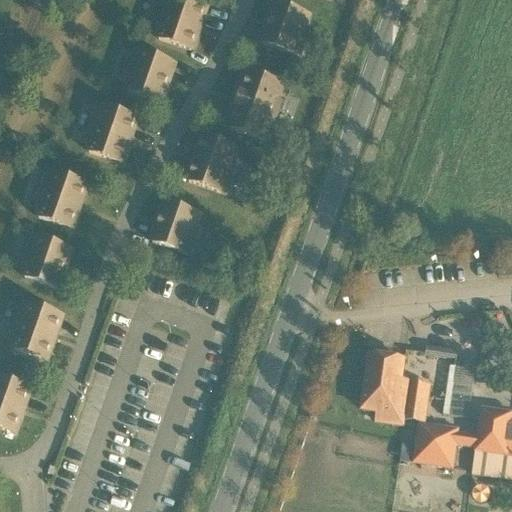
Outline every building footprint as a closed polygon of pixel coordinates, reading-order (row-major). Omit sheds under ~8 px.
[(191,52),(206,7),(185,0),(168,0),(159,28),(163,29),(159,41),(191,52)] [(298,57),(307,30),(304,29),(308,17),(276,6),(262,45),(298,57)] [(138,53),(128,80),(132,81),(128,93),(160,104),(174,66),(138,53)] [(240,96),(236,108),(238,108),(230,130),(266,142),(279,103),(276,102),(281,86),(249,75),(242,96),(240,96)] [(100,108),(89,141),(93,142),(89,154),(121,165),(136,120),(100,108)] [(204,139),(188,183),(224,196),(236,163),(232,162),(236,150),(204,139)] [(86,186),(50,174),(39,206),(43,208),(39,219),(70,230),(86,186)] [(198,216),(166,205),(152,244),(188,256),(197,229),(194,228),(198,216)] [(35,239),(25,266),(29,267),(25,279),(57,290),(70,252),(35,239)] [(61,317),(26,305),(14,338),(18,339),(14,351),(46,362),(61,317)] [(425,358),(456,361),(457,352),(426,348),(425,358)] [(404,381),(407,363),(370,357),(362,412),(378,414),(376,423),(404,427),(411,382),(404,381)] [(0,429),(14,435),(29,390),(0,379),(0,429)] [(458,435),(459,431),(419,425),(413,466),(453,472),(454,463),(459,464),(461,451),(456,451),(456,448),(475,451),(474,456),(511,461),(511,414),(482,410),(477,438),(458,435)]
